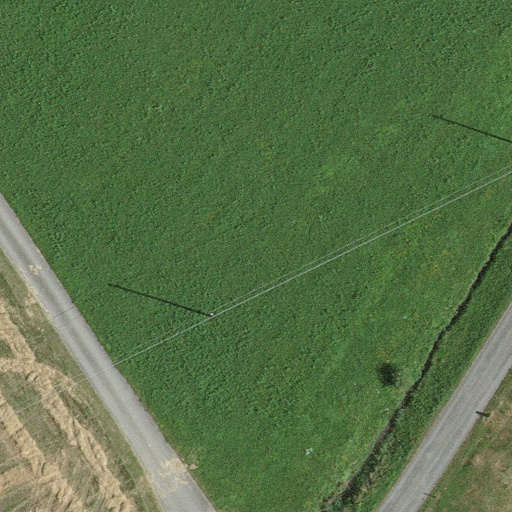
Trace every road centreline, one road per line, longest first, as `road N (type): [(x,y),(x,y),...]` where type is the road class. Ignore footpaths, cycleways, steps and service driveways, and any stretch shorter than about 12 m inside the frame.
road 1 (track): [(0,224),(189,511)]
road 2 (unclassified): [(396,511),(511,331)]
